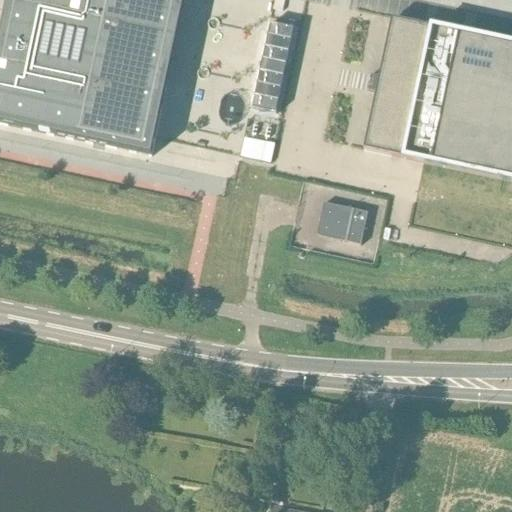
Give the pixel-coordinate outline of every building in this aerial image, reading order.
[(0,127),(151,160),(155,139),(185,0),(7,0),(0,35),(0,127)] [(285,0),(274,0),(273,10),(283,12),(285,0)] [(269,19),(247,119),(279,126),(300,27),(269,19)] [(364,150),(363,152),(422,165),(511,184),(511,46),(391,21),(379,78),(377,78),(375,86),(373,94),(375,94),(364,148),(364,150)] [(244,139),(240,158),(270,165),(274,145),(244,139)] [(323,206),(316,239),(360,248),(367,215),(323,206)]
